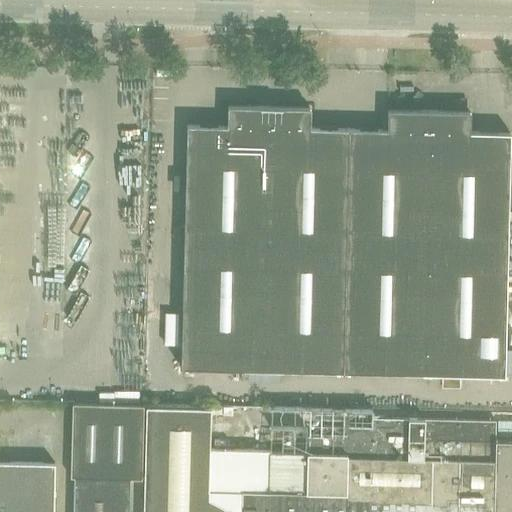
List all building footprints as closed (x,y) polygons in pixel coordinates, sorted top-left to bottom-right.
[(182,367),(262,368),(268,107),(228,106),(228,126),(187,125),(182,367)] [(310,108),(268,107),(262,368),(343,370),(346,128),(309,127),(310,108)] [(343,370),(423,372),(428,110),(388,109),(388,129),(346,128),(343,370)] [(470,111),(428,110),(423,372),(504,373),(504,369),(505,341),(509,132),(470,131),(470,111)] [(130,511),(131,477),(142,477),(143,406),(72,404),(71,476),(75,476),(74,511),(130,511)] [(511,511),(511,439),(496,439),(496,421),(409,418),(392,417),(372,416),(372,414),(343,413),(343,425),(321,424),(321,435),(307,434),(306,452),(269,450),(270,449),(212,447),(209,447),(210,412),(232,413),(232,405),(210,404),(210,408),(145,407),(144,506),(144,511),(511,511)] [(511,419),(497,420),(497,438),(511,438),(511,419)] [(0,511),(54,511),(55,462),(0,461),(0,511)]
